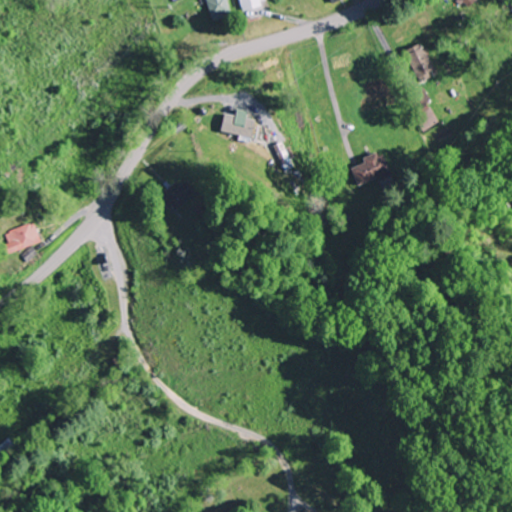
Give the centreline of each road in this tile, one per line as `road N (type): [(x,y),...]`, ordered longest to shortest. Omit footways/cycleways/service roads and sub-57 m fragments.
road 1 (secondary): [(378,0),(225,57),(188,80),(95,218),(48,268),(0,302)]
road 2 (residential): [(95,218),(116,253),(125,321),(141,358),(188,411),(279,456),(294,511)]
